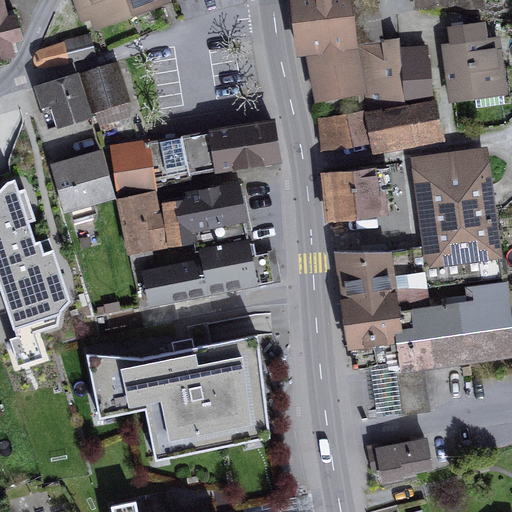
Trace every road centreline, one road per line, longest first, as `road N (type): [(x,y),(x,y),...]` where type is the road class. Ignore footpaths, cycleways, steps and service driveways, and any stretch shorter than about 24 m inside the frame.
road 1 (primary): [(328,437),(306,178),(273,14)]
road 2 (residential): [(273,14),(189,30),(2,86)]
road 3 (residential): [(328,437),(511,411)]
